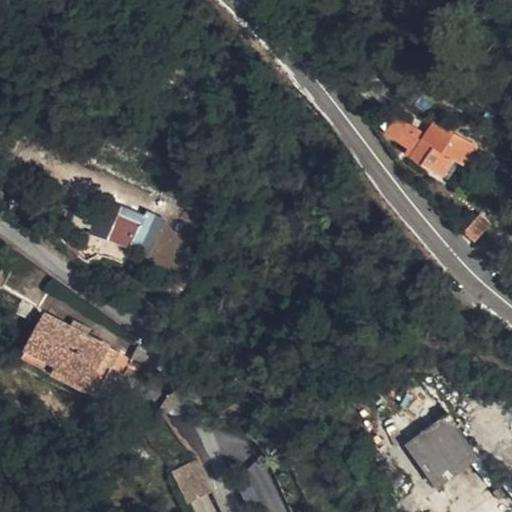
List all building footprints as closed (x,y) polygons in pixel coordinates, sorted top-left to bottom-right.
[(492,142),(441,110),(432,124),(409,111),(399,127),(424,143),(420,149),(456,171),(468,153),(480,160),(492,142)] [(88,232),(106,239),(118,204),(100,197),(88,232)] [(498,215),(487,207),(472,227),(483,235),(498,215)] [(151,217),(130,208),(118,235),(139,243),(151,217)] [(77,294),(39,269),(28,285),(67,310),(77,294)] [(143,361),(114,342),(97,332),(73,317),(52,353),(114,392),(127,371),(134,376),(143,361)] [(101,326),(97,332),(114,342),(117,336),(101,326)] [(127,371),(114,392),(52,353),(48,360),(119,403),(134,376),(127,371)] [(403,444),(435,489),(478,459),(446,413),(403,444)] [(210,511),(232,503),(222,472),(198,482),(210,511)]
